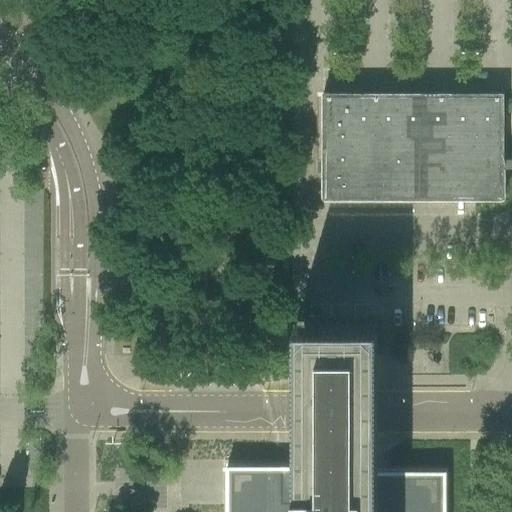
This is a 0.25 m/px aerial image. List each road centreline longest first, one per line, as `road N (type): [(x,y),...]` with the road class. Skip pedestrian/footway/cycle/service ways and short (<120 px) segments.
road 1 (unclassified): [(250,414),(220,403),(129,403),(98,382),(88,174),(53,99),(0,49)]
road 2 (unclassified): [(72,327),(72,392),(97,419),(220,421),(250,414)]
road 3 (unclassified): [(279,414),(511,413)]
road 4 (unclassified): [(54,137),(76,202),(72,327)]
road 5 (unknown): [(312,78),(503,81)]
road 6 (unclassified): [(54,137),(72,327)]
